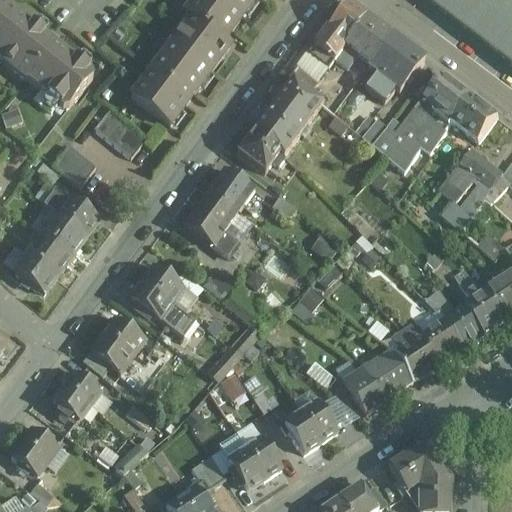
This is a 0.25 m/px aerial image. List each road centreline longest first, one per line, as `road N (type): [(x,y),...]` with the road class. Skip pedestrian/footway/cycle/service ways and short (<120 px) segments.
road 1 (residential): [(54,341),(312,0)]
road 2 (residential): [(470,396),(285,511)]
road 3 (residential): [(511,101),(380,0)]
